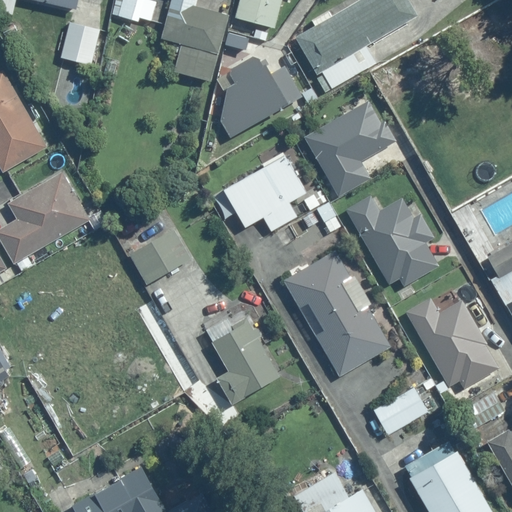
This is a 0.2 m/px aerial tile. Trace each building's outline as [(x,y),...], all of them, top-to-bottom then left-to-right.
[(2,0),(0,12),(16,16),(18,0),(25,0),(76,11),(77,0),(2,0)] [(147,0),(123,0),(119,15),(141,22),(147,0)] [(173,0),(164,37),(184,42),(176,72),(211,81),(229,13),(194,4),(195,0),(173,0)] [(240,0),(236,16),(278,26),(283,0),(240,0)] [(317,25),(297,36),(329,94),(378,66),(372,57),(387,48),(381,37),(420,16),(410,0),(350,0),(314,20),(317,25)] [(92,65),(100,33),(101,30),(70,22),(62,57),(92,65)] [(233,138),(305,95),(307,93),(287,61),(272,71),(265,59),(261,62),(257,54),(230,70),(237,81),(230,86),(221,120),(233,138)] [(49,143),(5,67),(0,69),(0,160),(4,168),(49,143)] [(368,99),(304,135),(339,196),(372,177),(370,173),(390,162),(394,169),(410,160),(388,121),(383,124),(368,99)] [(311,190),(287,150),(213,194),(227,219),(237,213),(247,229),(264,219),(271,231),(300,214),(292,201),(311,190)] [(90,217),(63,169),(9,199),(18,216),(0,226),(0,234),(14,260),(90,217)] [(376,193),(347,209),(389,283),(400,277),(404,283),(438,263),(426,243),(437,236),(424,213),(417,218),(405,196),(385,207),(376,193)] [(150,282),(151,282),(191,257),(172,226),(148,241),(141,230),(127,239),(134,251),(131,252),(150,282)] [(511,242),(489,255),(499,273),(491,278),(511,313),(511,242)] [(385,333),(354,277),(338,248),(286,278),(302,307),(337,370),(340,376),(393,347),(385,333)] [(28,254),(18,260),(22,267),(33,261),(28,254)] [(9,276),(5,269),(0,271),(0,277),(1,280),(9,276)] [(433,297),(408,311),(449,387),(461,381),(465,387),(501,367),(464,300),(441,313),(433,297)] [(230,370),(218,376),(232,402),(283,374),(252,317),(236,326),(230,316),(207,328),(230,370)] [(0,380),(12,374),(0,354),(0,380)] [(414,386),(375,409),(390,434),(429,411),(414,386)] [(511,427),(488,442),(511,482),(511,427)] [(406,467),(432,511),(493,511),(495,511),(452,441),(406,467)] [(210,511),(200,494),(171,511),(143,462),(73,503),(78,511),(210,511)] [(338,473),(297,495),(306,511),(383,511),(369,486),(351,496),(338,473)]
